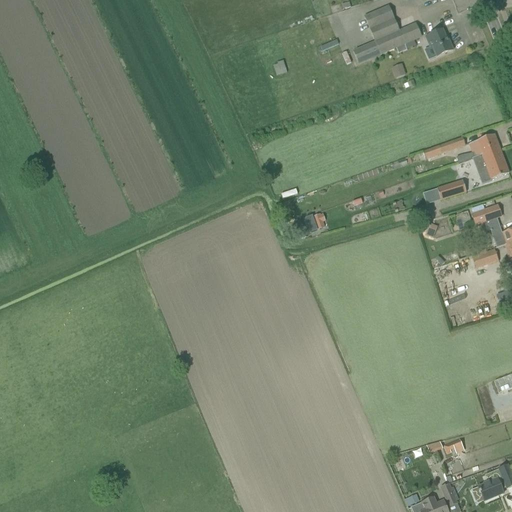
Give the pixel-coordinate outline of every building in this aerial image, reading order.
[(353,53),(359,65),(380,55),(381,57),(397,50),(399,55),(416,47),(414,42),(421,39),(416,26),(400,33),(388,9),(364,20),(375,43),(353,53)] [(430,42),(437,58),(453,51),(449,41),(447,42),(442,31),(425,38),(428,44),(428,43),(430,42)] [(337,37),(319,45),(323,54),(341,45),(337,37)] [(278,65),(274,66),(277,77),(287,74),(283,62),(277,63),(278,65)] [(396,70),(393,71),(396,79),(405,76),(404,74),(400,75),(397,72),(396,70)] [(494,136),(468,146),(471,155),(473,160),(482,156),(482,155),(487,153),(490,156),(500,152),(494,136)] [(422,153),(426,161),(465,147),(462,138),(422,153)] [(482,156),(473,160),(478,172),(487,169),(491,181),(492,181),(508,175),(500,152),(490,156),(487,153),(482,155),(482,156)] [(410,158),(397,162),(398,162),(399,168),(408,166),(407,165),(412,163),(410,158)] [(437,190),(441,203),(465,195),(461,182),(437,190)] [(472,216),(475,227),(484,224),(497,219),(501,218),(498,207),(472,216)] [(313,218),(317,231),(325,228),(323,224),(323,223),(325,222),(323,215),(320,216),(320,215),(313,218)] [(423,233),(434,237),(437,228),(427,224),(423,233)] [(511,243),(511,230),(511,231),(502,234),(501,234),(503,241),(495,244),(497,249),(505,246),(511,243)] [(472,259),(476,271),(498,263),(494,251),(486,254),(485,251),(479,253),(479,256),(472,259)] [(511,299),(510,292),(496,297),(500,308),(511,303),(511,299)] [(511,376),(494,383),(499,395),(511,389),(511,376)] [(459,440),(443,446),(447,456),(451,454),(450,452),(454,450),(456,456),(464,453),(459,440)] [(428,447),(431,453),(437,450),(433,444),(428,447)] [(477,488),(471,491),(477,505),(503,494),(501,488),(505,486),(507,490),(511,487),(511,476),(508,466),(498,471),(498,472),(490,475),(493,482),(481,487),(477,488)] [(440,489),(448,508),(457,504),(452,492),(453,492),(450,487),(449,485),(440,489)] [(419,503),(416,496),(404,501),(407,508),(419,503)] [(435,505),(433,499),(420,504),(420,505),(411,509),(412,511),(447,511),(443,502),(435,505)]
